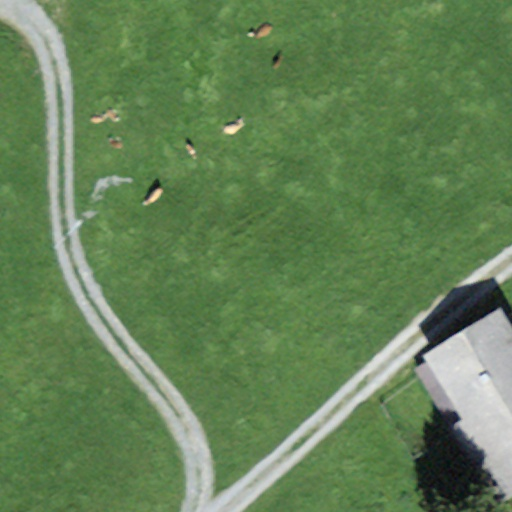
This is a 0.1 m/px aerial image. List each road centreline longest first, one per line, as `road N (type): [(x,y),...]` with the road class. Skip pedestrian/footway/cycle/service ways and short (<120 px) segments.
road 1 (track): [(61,0),(48,41),(80,292),(192,444),(184,511)]
road 2 (track): [(511,270),(449,311),(328,430),(226,511)]
